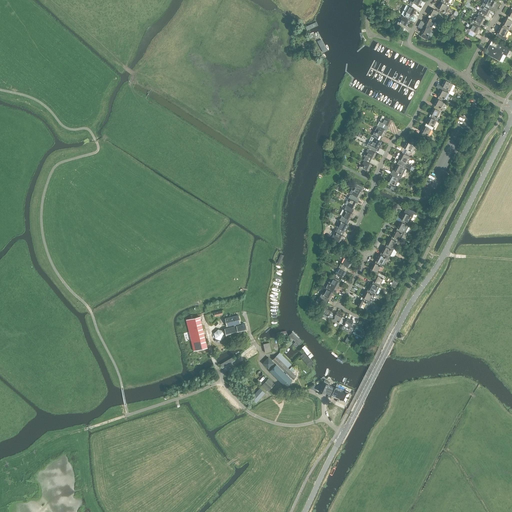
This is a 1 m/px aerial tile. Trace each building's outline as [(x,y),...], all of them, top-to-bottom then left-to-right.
[(484,0),(482,5),(483,6),(484,6),(490,10),(491,7),(493,8),(496,1),(493,0),(484,0)] [(449,6),(448,6),(440,2),(437,8),(444,12),(444,13),(445,14),(446,12),(449,6)] [(403,15),(403,16),(409,20),(412,15),(413,16),(416,10),(406,5),(401,14),(403,15)] [(479,11),(477,14),(478,14),(485,18),(486,15),(487,16),(491,10),(490,10),(484,6),(483,6),(482,5),(481,5),(479,9),(481,10),(480,12),(479,11)] [(440,13),(438,12),(431,8),(428,14),(434,17),(433,19),(436,20),(440,13)] [(473,22),(473,23),(479,26),(480,24),(482,24),(485,18),(478,14),(477,14),(472,21),(473,22)] [(410,20),(409,20),(403,16),(402,16),(399,22),(398,21),(394,28),(397,29),(398,28),(402,30),(405,25),(407,26),(410,20)] [(421,21),(419,24),(431,30),(433,27),(432,27),(435,21),(428,17),(425,22),(421,21)] [(503,24),(502,27),(508,30),(508,29),(510,30),(511,28),(509,27),(511,21),(511,20),(508,19),(505,17),(502,24),(503,24)] [(479,26),(473,23),(471,22),(468,28),(467,30),(468,30),(467,32),(473,35),(475,32),(476,33),(480,27),(479,26)] [(431,30),(419,24),(417,27),(422,30),(421,32),(422,33),(421,35),(427,39),(427,38),(429,39),(430,37),(431,37),(434,31),(431,30)] [(508,31),(508,30),(502,27),(500,26),(496,32),(502,35),(501,38),(505,40),(505,39),(504,38),(508,31)] [(489,49),(486,54),(499,61),(503,54),(506,56),(509,49),(498,43),(496,47),(490,45),(488,48),(489,49)] [(440,89),(447,93),(449,93),(453,84),(451,83),(444,80),(441,86),(440,89)] [(438,96),(437,99),(444,102),(446,99),(444,99),(447,93),(440,89),(437,95),(438,96)] [(435,105),(433,108),(440,111),(441,112),(442,109),(441,108),(444,102),(437,99),(436,98),(433,104),(435,105)] [(431,114),(430,117),(436,121),(437,121),(439,118),(437,117),(440,111),(433,108),(433,107),(430,114),(431,114)] [(380,124),(379,127),(385,130),(388,126),(389,126),(392,120),(385,116),(382,122),(380,121),(379,123),(380,124)] [(426,123),(425,126),(431,129),(432,130),(433,129),(434,129),(435,128),(433,127),(436,121),(430,117),(429,117),(426,123)] [(431,129),(425,126),(424,125),(420,132),(428,135),(427,137),(428,138),(429,136),(428,135),(431,129)] [(375,137),(374,138),(379,140),(381,136),(382,137),(386,130),(385,130),(379,127),(377,126),(372,136),(375,137)] [(369,148),(369,149),(375,152),(378,148),(381,141),(379,140),(374,138),(371,143),(369,143),(368,142),(366,147),(369,148)] [(405,148),(402,153),(408,156),(410,153),(411,153),(412,152),(415,146),(406,141),(403,147),(405,148)] [(365,157),(363,160),(364,161),(364,160),(369,163),(372,158),(373,159),(376,153),(375,152),(369,149),(368,149),(365,154),(363,156),(365,157)] [(400,160),(398,164),(406,169),(406,168),(410,170),(412,165),(409,163),(408,162),(411,157),(408,156),(402,153),(402,152),(398,159),(400,160)] [(364,161),(363,160),(361,159),(360,162),(363,164),(361,167),(360,166),(359,168),(361,169),(362,167),(368,171),(372,164),(369,163),(364,160),(364,161)] [(394,170),(391,175),(399,179),(400,178),(400,179),(406,169),(398,164),(397,164),(393,170),(394,170)] [(399,179),(391,175),(390,175),(387,181),(391,183),(389,185),(391,186),(390,188),(395,191),(396,188),(395,187),(397,182),(401,183),(402,181),(399,179)] [(352,194),(356,196),(359,198),(362,191),(364,187),(356,184),(355,183),(350,193),(352,194)] [(345,204),(346,205),(346,204),(347,205),(354,209),(357,203),(356,202),(358,198),(356,197),(356,196),(352,194),(352,195),(351,194),(350,195),(345,204)] [(345,210),(342,216),(349,220),(353,214),(351,213),(354,209),(347,205),(346,204),(346,205),(344,207),(345,208),(344,210),(345,210)] [(400,218),(401,219),(407,222),(409,223),(414,214),(415,215),(416,213),(412,211),(410,215),(403,212),(400,218)] [(336,227),(337,227),(344,231),(345,231),(348,225),(347,225),(349,220),(342,216),(339,221),(336,227)] [(396,227),(397,228),(403,231),(405,232),(410,223),(409,223),(407,222),(401,219),(400,221),(396,227)] [(344,231),(337,227),(335,230),(336,230),(335,232),(331,237),(333,238),(340,243),(344,237),(342,236),(344,231)] [(392,236),(398,239),(400,240),(404,232),(403,232),(403,231),(397,228),(396,230),(395,229),(391,236),(392,236)] [(386,244),(387,244),(393,247),(393,248),(397,242),(398,242),(399,241),(397,240),(398,239),(392,236),(391,238),(389,238),(386,244)] [(381,252),(387,255),(389,256),(392,251),(394,249),(392,248),(393,247),(387,244),(385,247),(384,246),(381,252)] [(375,260),(376,260),(382,263),(383,264),(386,258),(387,259),(388,257),(387,256),(387,255),(381,252),(380,255),(379,254),(375,260)] [(340,268),(339,268),(346,272),(348,267),(349,268),(353,262),(345,258),(342,264),(341,263),(339,267),(340,268)] [(382,263),(376,260),(375,263),(373,262),(370,268),(378,272),(381,266),(382,267),(383,265),(382,264),(382,263)] [(333,278),(333,279),(339,282),(341,277),(343,278),(346,272),(339,268),(336,274),(334,273),(332,277),(333,278)] [(372,280),(373,281),(379,284),(383,278),(384,279),(386,276),(378,272),(377,275),(376,274),(372,280)] [(328,286),(327,289),(333,292),(335,288),(336,288),(339,282),(333,279),(332,278),(329,284),(328,283),(327,285),(328,286)] [(368,289),(374,292),(376,293),(379,287),(380,285),(379,284),(373,281),(372,283),(370,282),(367,289),(368,289)] [(333,292),(327,289),(324,288),(321,293),(319,298),(326,302),(329,298),(330,298),(333,292)] [(362,297),(363,297),(369,300),(369,301),(372,295),(374,295),(375,294),(373,293),(374,292),(368,289),(367,291),(365,291),(362,297)] [(369,300),(363,297),(361,300),(360,299),(357,305),(364,309),(367,303),(368,304),(369,302),(368,301),(369,300)] [(332,309),(326,306),(322,313),(328,316),(329,316),(332,317),(334,314),(331,312),(332,309)] [(338,324),(340,325),(340,323),(344,317),(342,316),(343,315),(336,312),(332,319),(338,322),(338,324)] [(225,329),(227,337),(247,333),(245,324),(239,325),(239,323),(240,323),(238,315),(225,318),(227,326),(230,326),(233,325),(236,324),(236,325),(236,326),(225,329)] [(207,347),(202,325),(200,316),(186,319),(188,329),(193,350),(197,349),(207,347)] [(353,321),(347,318),(342,328),(348,331),(349,329),(352,331),(354,326),(351,325),(353,321)] [(367,331),(362,329),(363,328),(357,324),(353,332),(359,335),(358,336),(360,337),(361,336),(364,337),(367,331)] [(223,331),(218,329),(214,333),(215,338),(221,340),(224,336),(223,331)] [(279,353),(272,359),(292,379),(296,376),(287,367),(291,364),(279,353)] [(233,356),(220,364),(222,368),(228,364),(235,360),(233,356)] [(268,357),(262,363),(268,369),(274,363),(268,357)] [(292,380),(276,365),(270,371),(285,387),(292,380)] [(262,385),(268,391),(274,384),(268,378),(262,385)] [(320,384),(318,389),(319,390),(319,391),(324,394),(326,391),(327,392),(327,393),(330,395),(334,387),(329,385),(323,382),(322,384),(320,384)] [(335,386),(332,395),(346,402),(350,393),(344,390),(345,388),(339,386),(338,387),(336,386),(335,386)] [(251,398),(256,402),(265,393),(260,388),(251,398)]
